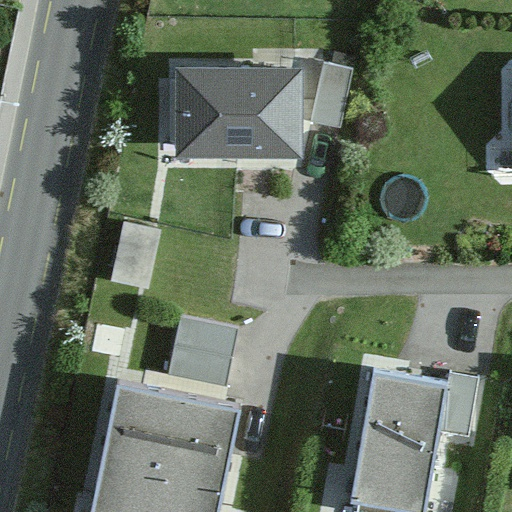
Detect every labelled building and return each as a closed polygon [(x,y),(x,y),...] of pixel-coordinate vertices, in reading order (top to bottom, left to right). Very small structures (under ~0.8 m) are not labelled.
[(352,68),(324,63),(312,119),(340,125),(352,68)] [(301,66),(177,67),(177,154),(301,154),(301,66)] [(148,285),(160,229),(123,221),(111,278),(148,285)] [(241,328),(182,315),(167,388),(120,378),(91,511),(216,511),(237,410),(225,407),(241,328)] [(449,382),(374,369),(352,499),(426,511),(440,428),(470,433),(480,374),(451,369),(449,382)]
